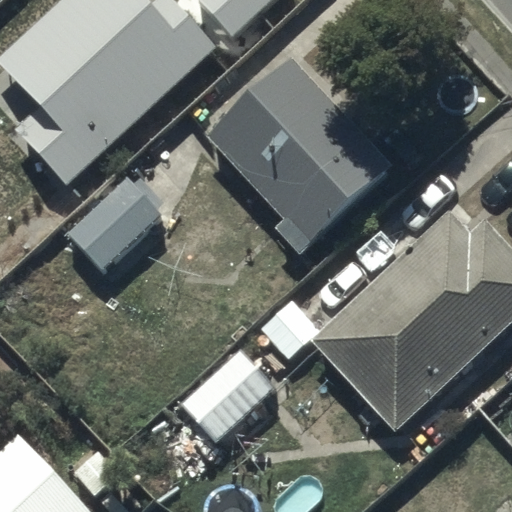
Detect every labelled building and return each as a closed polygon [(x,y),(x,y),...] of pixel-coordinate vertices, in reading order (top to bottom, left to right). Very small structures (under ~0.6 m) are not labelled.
[(144,0),(60,0),(0,55),(0,66),(38,107),(15,128),(66,183),(215,46),(172,0),(157,0),(151,7),(144,0)] [(198,0),(232,35),(269,0),(198,0)] [(212,145),(312,249),(392,173),(292,68),(212,145)] [(72,249),(106,288),(167,234),(134,195),(72,249)] [(316,362),(398,451),(511,344),(511,267),(489,242),(475,255),(454,233),(316,362)] [(244,358),(183,413),(218,451),(278,397),(244,358)] [(72,511),(24,458),(0,479),(0,511),(72,511)]
